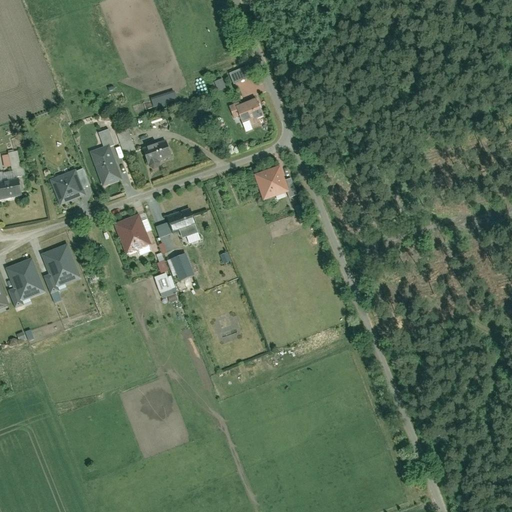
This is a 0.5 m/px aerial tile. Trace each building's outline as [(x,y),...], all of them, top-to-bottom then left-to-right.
[(245,66),(228,73),(233,84),(249,78),(245,66)] [(218,90),(226,88),(223,78),(214,81),(218,90)] [(149,107),(177,101),(175,93),(148,99),(149,107)] [(238,102),(227,106),(232,119),(239,117),(242,124),(249,121),(251,125),(257,122),(256,119),(263,116),(256,98),(239,105),(238,102)] [(122,148),(133,144),(128,129),(116,133),(122,148)] [(164,137),(140,147),(148,167),(173,157),(164,137)] [(109,145),(89,153),(102,187),(122,180),(109,145)] [(17,151),(1,155),(4,167),(11,166),(12,169),(20,167),(17,151)] [(279,166),(254,175),(263,201),(287,193),(289,198),(296,195),(291,179),(284,181),(279,166)] [(18,170),(0,173),(0,201),(23,197),(18,170)] [(75,170),(49,181),(61,207),(86,196),(75,170)] [(189,208),(165,217),(172,235),(196,226),(189,208)] [(139,215),(113,225),(126,257),(152,246),(139,215)] [(68,245),(41,255),(48,274),(44,276),(51,295),(59,292),(57,287),(81,279),(68,245)] [(194,277),(186,254),(170,260),(179,283),(194,277)] [(162,255),(155,258),(161,273),(168,271),(162,255)] [(32,259),(5,269),(12,288),(8,289),(15,309),(23,306),(21,301),(44,292),(32,259)] [(168,272),(153,277),(161,298),(176,293),(168,272)] [(0,282),(0,310),(9,307),(0,282)] [(168,295),(169,302),(177,300),(176,294),(168,295)]
